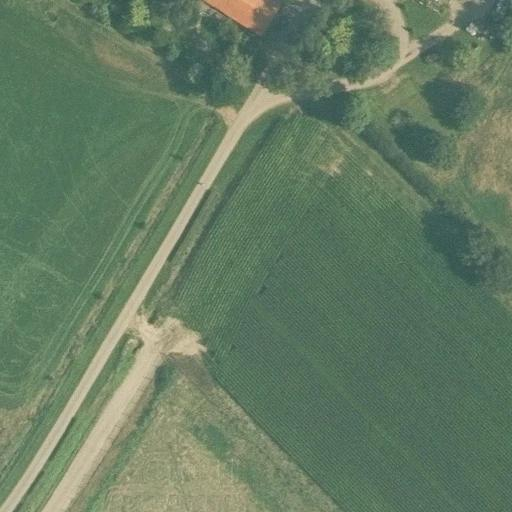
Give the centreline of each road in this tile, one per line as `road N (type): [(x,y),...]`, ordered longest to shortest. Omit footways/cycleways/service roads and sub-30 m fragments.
road 1 (unclassified): [(1,511),(257,101)]
road 2 (track): [(297,89),(511,288)]
